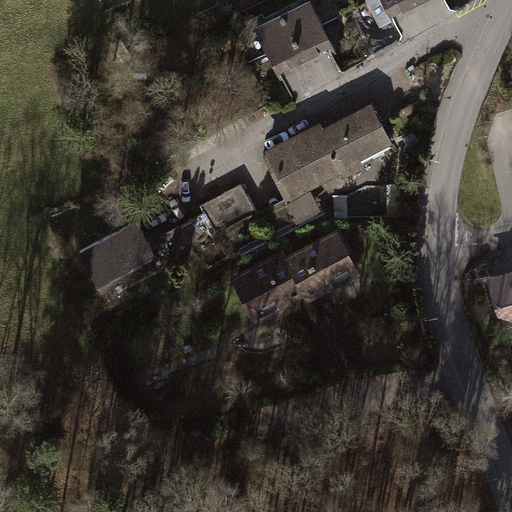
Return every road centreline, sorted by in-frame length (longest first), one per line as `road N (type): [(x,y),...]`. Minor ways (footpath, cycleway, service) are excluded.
road 1 (residential): [(180,177),(464,27),(497,33)]
road 2 (unclassified): [(497,33),(457,135),(441,247)]
road 3 (residential): [(463,369),(270,428)]
road 4 (track): [(270,428),(214,447),(116,511)]
road 5 (unclassified): [(463,369),(511,490)]
road 6 (unclassified): [(441,247),(463,369)]
